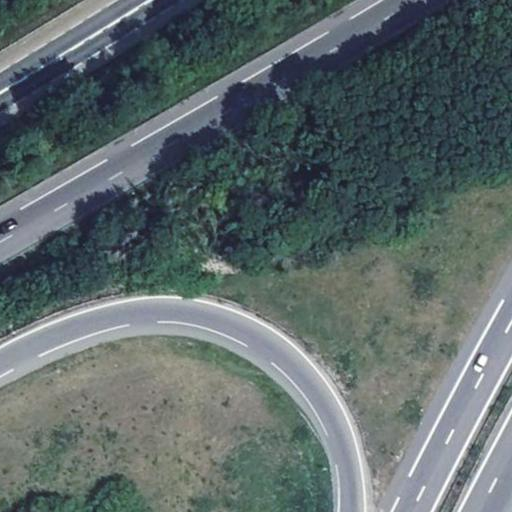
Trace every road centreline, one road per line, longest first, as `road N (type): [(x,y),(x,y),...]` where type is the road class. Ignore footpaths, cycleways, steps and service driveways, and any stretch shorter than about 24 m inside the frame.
road 1 (motorway): [(419,0),(0,244)]
road 2 (motorway): [(0,363),(132,312),(224,321),(282,355),(327,409),(347,463),(351,511)]
road 3 (motorway): [(511,327),(409,511)]
road 4 (secondary): [(0,93),(150,0)]
